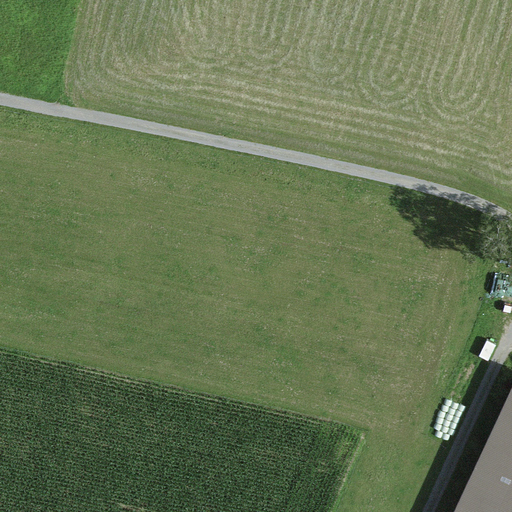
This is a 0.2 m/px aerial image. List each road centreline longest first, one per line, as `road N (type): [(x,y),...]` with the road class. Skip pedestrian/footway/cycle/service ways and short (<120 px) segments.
road 1 (track): [(511,211),(431,186),(0,97)]
road 2 (track): [(426,511),(511,327)]
